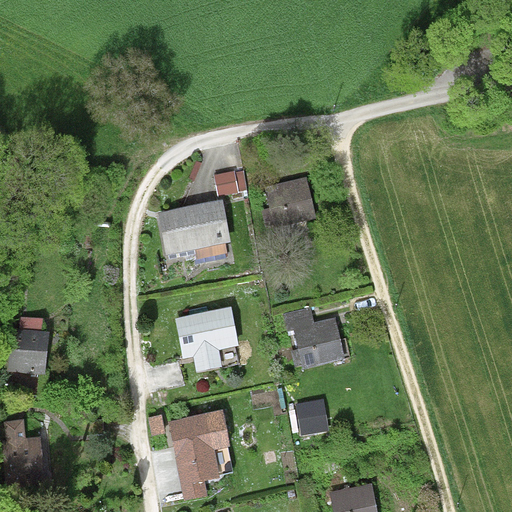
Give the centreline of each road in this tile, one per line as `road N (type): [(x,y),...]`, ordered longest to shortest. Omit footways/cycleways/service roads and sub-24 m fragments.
road 1 (residential): [(336,122),(198,142),(152,176),(129,228),(127,299),(149,511)]
road 2 (residential): [(336,122),(446,511)]
road 3 (residential): [(511,80),(336,122)]
